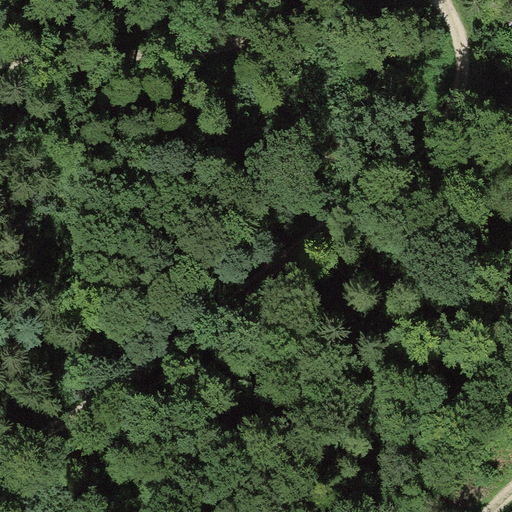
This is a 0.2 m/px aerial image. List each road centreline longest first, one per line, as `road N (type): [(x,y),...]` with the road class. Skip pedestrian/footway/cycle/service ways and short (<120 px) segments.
road 1 (track): [(0,463),(309,245),(449,104),(457,47),(442,0)]
road 2 (track): [(301,0),(208,47),(0,56)]
